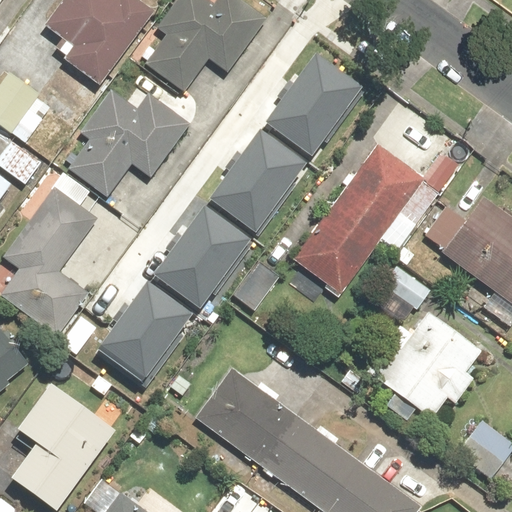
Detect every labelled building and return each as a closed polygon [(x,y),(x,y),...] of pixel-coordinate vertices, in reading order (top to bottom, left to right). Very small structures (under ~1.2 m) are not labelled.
[(118,0),(117,2),(114,0),(63,0),(42,30),(70,51),(61,63),(97,90),(152,16),(130,0),(118,0)] [(216,0),(212,7),(201,0),(177,0),(156,31),(165,37),(144,68),(184,95),(207,62),(227,76),(265,21),(234,0),(216,0)] [(307,59),(262,123),(308,155),(353,91),(307,59)] [(51,106),(8,76),(0,86),(0,128),(23,145),(51,106)] [(87,144),(66,173),(105,201),(130,167),(149,181),(188,127),(147,97),(136,111),(111,93),(78,138),(87,144)] [(378,148),(423,182),(441,197),(475,153),(404,98),(370,142),(378,148)] [(77,128),(54,111),(27,147),(50,164),(77,128)] [(259,132),(214,195),(260,227),(305,164),(259,132)] [(10,144),(0,157),(0,169),(24,188),(40,167),(10,144)] [(375,148),(290,262),(338,297),(423,184),(375,148)] [(211,163),(200,155),(175,190),(195,204),(225,163),(216,156),(211,163)] [(0,202),(11,187),(0,179),(0,202)] [(53,190),(2,260),(19,272),(0,297),(0,298),(56,339),(87,297),(59,276),(98,223),(53,190)] [(511,223),(479,201),(438,257),(511,309),(511,223)] [(200,210),(156,274),(202,306),(246,242),(200,210)] [(254,314),(278,282),(251,262),(227,294),(254,314)] [(144,283),(100,347),(146,379),(190,315),(144,283)] [(388,358),(370,383),(429,424),(445,402),(453,408),(471,383),(464,378),(480,356),(426,318),(413,335),(400,326),(381,353),(388,358)] [(231,343),(222,354),(249,377),(258,366),(271,376),(282,361),(230,319),(219,333),(231,343)] [(0,333),(0,388),(27,368),(0,333)] [(228,374),(193,423),(317,511),(417,511),(419,510),(228,374)] [(58,511),(114,435),(48,388),(13,437),(30,448),(4,485),(41,511),(58,511)] [(511,450),(479,425),(455,455),(488,481),(511,450)] [(139,511),(118,497),(107,511),(139,511)]
